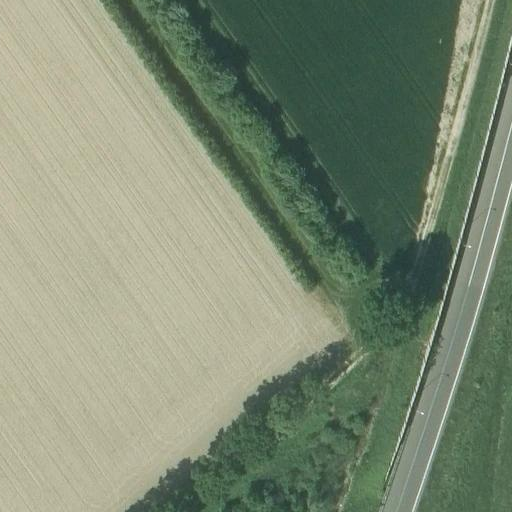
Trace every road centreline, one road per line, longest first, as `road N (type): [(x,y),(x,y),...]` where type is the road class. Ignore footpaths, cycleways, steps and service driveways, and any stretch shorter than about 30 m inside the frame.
road 1 (track): [(489,0),(402,309),(183,511)]
road 2 (motorway): [(511,148),(406,511)]
